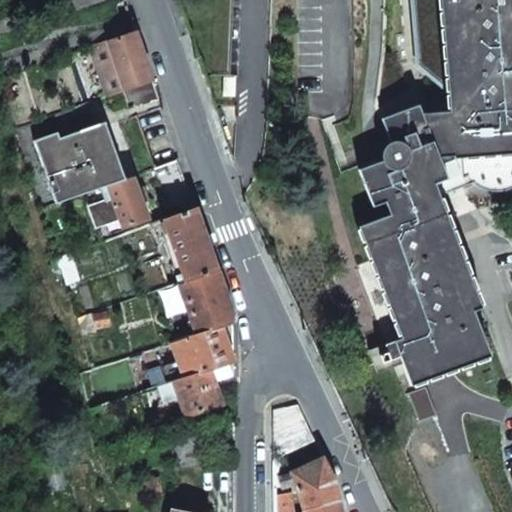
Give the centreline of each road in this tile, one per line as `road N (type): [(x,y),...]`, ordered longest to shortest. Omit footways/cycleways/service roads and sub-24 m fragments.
road 1 (residential): [(154,0),(260,295)]
road 2 (residential): [(260,295),(369,511)]
road 3 (residential): [(260,295),(251,511)]
